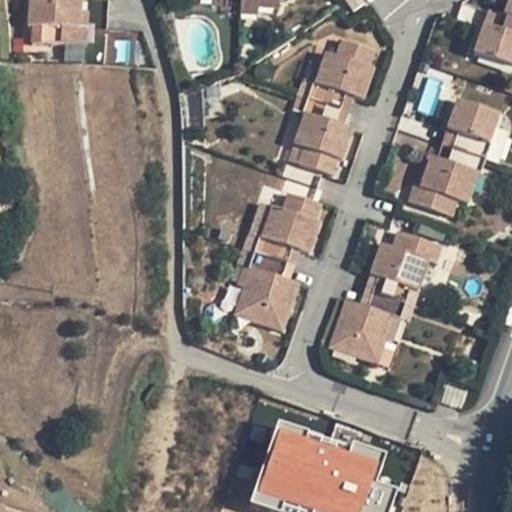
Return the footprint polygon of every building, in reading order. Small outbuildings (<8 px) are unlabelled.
[(65,28),(106,30),(107,0),(26,0),(25,25),(33,26),(31,44),(64,46),(65,28)] [(362,2),(361,0),(344,0),(351,9),(362,2)] [(511,0),(506,0),(500,16),(511,20),(511,0)] [(487,11),(480,29),(489,33),(496,14),(487,11)] [(489,33),(480,29),(476,42),(471,55),(511,70),(511,66),(511,20),(500,16),(496,14),(489,33)] [(297,80),(292,94),(333,109),(339,94),(348,97),(357,100),(367,72),(362,70),(369,53),(336,41),(330,59),(319,55),(309,84),(297,80)] [(292,94),(286,110),(297,114),(288,144),(298,149),(293,165),(324,176),(329,160),(335,161),(345,131),(337,128),(328,126),(333,109),(292,94)] [(348,97),(339,94),(333,109),(328,126),(337,128),(348,97)] [(454,135),(448,153),(481,165),(487,147),(484,145),(494,119),(453,105),(444,131),(454,135)] [(275,139),(288,144),(297,114),(286,110),(275,139)] [(282,159),(293,165),(298,149),(288,144),(282,159)] [(476,179),(481,165),(448,153),(442,168),(426,162),(416,189),(409,186),(403,204),(446,219),(452,202),(463,206),(473,178),(476,179)] [(278,209),(267,205),(256,235),(247,232),(245,232),(240,248),(247,250),(280,262),(286,245),(304,252),(315,221),(310,219),(316,205),(284,193),(278,209)] [(258,202),(247,232),(256,235),(267,205),(258,202)] [(374,280),(370,294),(400,304),(406,290),(412,293),(424,263),(430,265),(436,249),(408,239),(393,235),(388,249),(377,246),(366,276),(374,280)] [(275,276),(280,262),(247,250),(242,264),(246,266),(229,312),(277,329),(293,282),(275,276)] [(374,280),(366,276),(356,305),(364,308),(370,294),(374,280)] [(400,304),(370,294),(364,308),(356,305),(342,300),(325,346),(370,362),(388,316),(394,319),(400,304)] [(379,511),(393,472),(289,438),(264,511),(379,511)]
